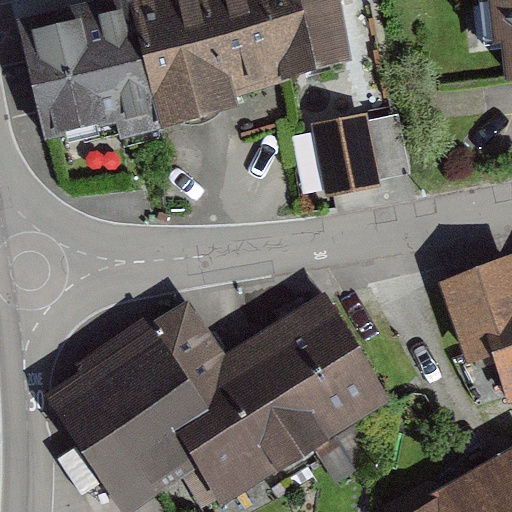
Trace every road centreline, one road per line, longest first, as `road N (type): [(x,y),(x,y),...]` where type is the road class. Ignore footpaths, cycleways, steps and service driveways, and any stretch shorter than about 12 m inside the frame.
road 1 (residential): [(511,210),(382,235),(14,276)]
road 2 (unclassified): [(27,511),(24,346),(14,276)]
